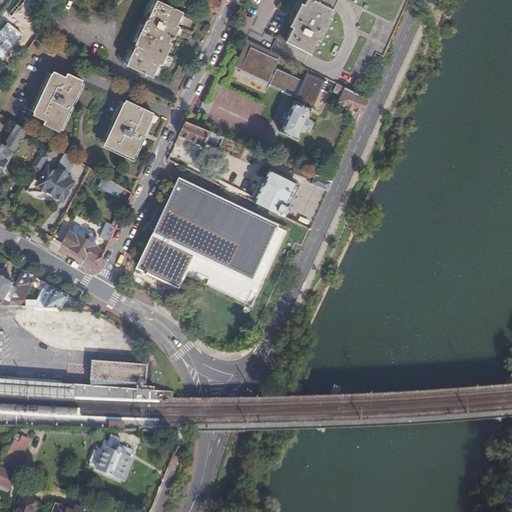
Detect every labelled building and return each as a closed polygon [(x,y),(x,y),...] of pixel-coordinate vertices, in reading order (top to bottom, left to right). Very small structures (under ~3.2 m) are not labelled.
[(22,0),(17,0),(8,11),(11,13),(22,0)] [(185,13),(158,0),(156,0),(148,18),(147,18),(133,45),(135,46),(126,65),(154,79),(156,75),(158,77),(173,46),(170,44),(172,40),(175,41),(181,28),(178,26),(185,13)] [(203,0),(201,6),(215,13),(220,3),(214,0),(203,0)] [(335,10),(314,0),(310,0),(308,6),(304,4),(293,28),(296,29),(290,44),(313,55),(321,41),(324,42),(335,18),(332,17),(335,10)] [(339,0),(314,0),(335,10),(339,0)] [(328,79),(240,36),(227,61),(233,64),(232,65),(261,80),(261,81),(287,94),(269,127),(286,136),(291,126),(293,128),(300,115),(298,114),(303,105),(313,110),(328,79)] [(0,75),(7,79),(14,69),(6,64),(0,73),(0,75)] [(69,108),(81,81),(66,74),(65,77),(53,72),(33,115),(45,121),(43,124),(58,131),(69,108)] [(338,103),(361,114),(368,99),(338,84),(335,91),(342,95),(338,103)] [(153,112),(126,100),(105,143),(132,156),(153,112)] [(185,122),(179,136),(204,146),(205,143),(219,149),(223,138),(209,132),(185,122)] [(16,152),(28,131),(16,124),(3,146),(0,144),(0,171),(12,152),(13,153),(16,152)] [(47,156),(40,152),(32,166),(38,170),(47,156)] [(76,159),(65,153),(59,164),(70,170),(76,159)] [(56,172),(48,167),(43,174),(42,173),(39,177),(41,178),(37,185),(44,189),(45,193),(52,197),(55,196),(62,200),(68,190),(67,189),(68,186),(70,187),(73,182),(64,177),(67,173),(59,168),(56,172)] [(253,201),(283,216),(289,205),(284,203),(294,182),(268,170),(253,201)] [(305,179),(309,181),(312,173),(304,170),(301,178),(304,180),(305,179)] [(311,183),(326,190),(330,180),(315,174),(312,183),(311,183)] [(121,193),(124,188),(103,176),(101,181),(121,193)] [(326,191),(302,180),(288,211),(311,222),(326,191)] [(180,284),(186,273),(196,252),(252,277),(277,226),(178,181),(166,206),(154,231),(139,264),(180,284)] [(284,203),(289,205),(299,184),(294,182),(284,203)] [(148,228),(154,231),(166,206),(160,203),(154,216),(148,228)] [(102,238),(109,242),(115,227),(109,224),(102,238)] [(77,235),(93,245),(96,239),(92,236),(93,234),(93,231),(88,228),(85,230),(84,231),(74,225),(70,232),(76,236),(77,235)] [(196,252),(186,273),(253,305),(288,231),(277,226),(252,277),(196,252)] [(63,243),(92,261),(99,249),(93,246),(93,245),(77,235),(76,236),(70,232),(69,231),(63,243)] [(54,252),(52,257),(63,262),(65,258),(54,252)] [(4,305),(19,306),(27,292),(36,276),(26,270),(18,284),(19,285),(18,287),(9,302),(7,301),(4,305)] [(0,305),(4,305),(7,301),(3,299),(11,284),(13,281),(0,273),(0,305)] [(3,299),(7,301),(9,302),(18,287),(11,284),(3,299)] [(61,307),(68,295),(50,285),(41,300),(27,292),(19,306),(61,307)] [(97,321),(89,333),(116,348),(123,336),(97,321)] [(0,380),(76,387),(91,388),(146,383),(147,363),(91,359),(89,385),(61,382),(0,377),(0,380)] [(0,377),(61,382),(61,380),(0,374),(0,377)] [(111,436),(97,471),(120,480),(129,459),(128,458),(131,450),(119,445),(121,440),(111,436)] [(13,443),(9,450),(1,468),(4,469),(15,474),(26,450),(13,443)] [(90,463),(95,464),(99,453),(94,451),(90,463)] [(4,469),(1,468),(0,470),(0,483),(9,487),(13,477),(3,472),(4,469)] [(20,496),(13,511),(32,511),(36,502),(20,496)]
